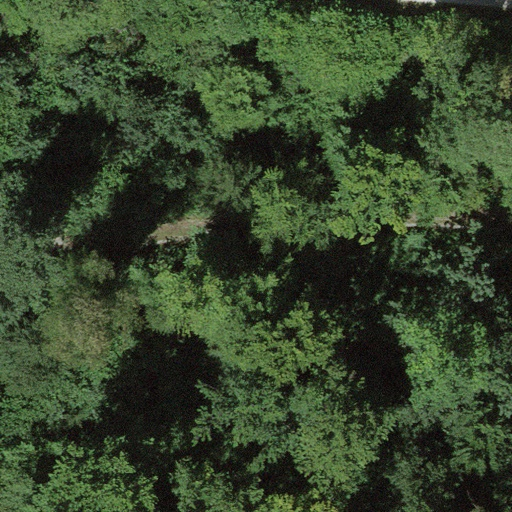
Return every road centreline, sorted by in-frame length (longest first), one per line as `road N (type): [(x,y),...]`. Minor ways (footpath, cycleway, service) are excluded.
road 1 (track): [(511,508),(0,433)]
road 2 (track): [(511,225),(358,219),(0,262)]
